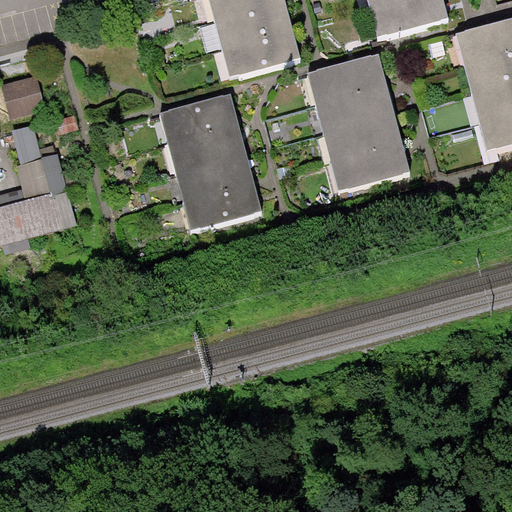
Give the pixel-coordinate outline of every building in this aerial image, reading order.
[(209,0),(215,24),(286,5),(284,0),(209,0)] [(368,0),(371,11),(413,0),(368,0)] [(444,0),(413,0),(371,11),(378,37),(449,17),(444,0)] [(215,24),(223,53),(294,35),(286,5),(215,24)] [(511,19),(456,34),(465,67),(511,54),(511,19)] [(300,59),(294,35),(223,53),(230,77),(300,59)] [(511,54),(465,67),(473,97),(511,87),(511,54)] [(308,75),(316,106),(387,87),(379,56),(308,75)] [(45,111),(36,77),(1,86),(11,120),(45,111)] [(316,106),(325,136),(396,116),(387,87),(316,106)] [(511,87),(473,97),(481,126),(511,117),(511,87)] [(160,114),(169,147),(240,128),(231,95),(160,114)] [(396,116),(325,136),(332,164),(403,145),(396,116)] [(511,145),(511,117),(481,126),(488,151),(511,145)] [(0,246),(3,246),(5,256),(31,249),(28,239),(77,226),(55,145),(40,149),(33,125),(12,131),(21,166),(17,167),(23,190),(0,195),(0,246)] [(169,147),(177,176),(248,157),(240,128),(169,147)] [(411,173),(403,145),(332,164),(340,192),(411,173)] [(177,176),(184,202),(255,184),(248,157),(177,176)] [(262,212),(255,184),(184,202),(191,230),(262,212)]
